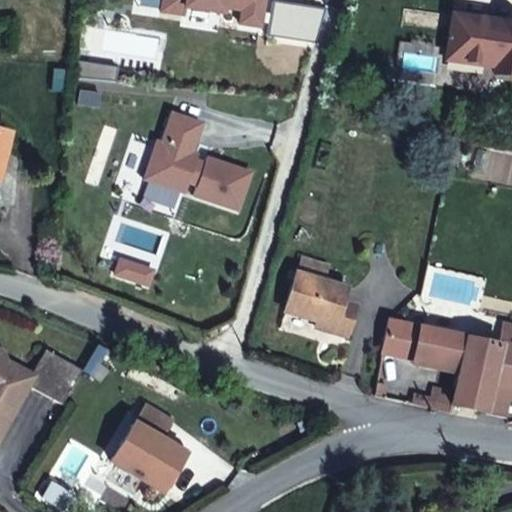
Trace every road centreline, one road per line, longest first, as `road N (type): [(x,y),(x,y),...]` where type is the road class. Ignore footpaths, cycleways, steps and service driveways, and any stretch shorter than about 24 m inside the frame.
road 1 (unclassified): [(396,440),(363,414),(222,369),(0,281)]
road 2 (unknown): [(222,369),(341,0)]
road 3 (unclassified): [(231,511),(326,459),(396,440)]
